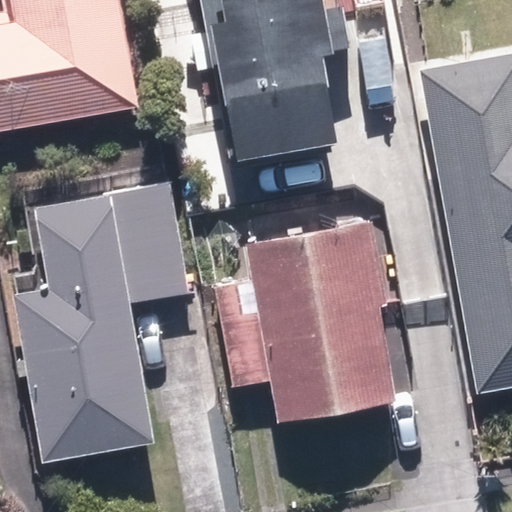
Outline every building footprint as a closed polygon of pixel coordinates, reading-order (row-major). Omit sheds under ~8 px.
[(0,105),(142,89),(131,0),(21,0),(0,2),(0,105)] [(276,0),(292,133),(328,129),(330,146),(418,136),(408,52),(429,50),(423,0),(276,0)] [(511,41),(424,55),(473,371),(511,365),(511,41)] [(166,178),(45,193),(55,269),(26,273),(47,431),(156,417),(131,258),(176,252),(166,178)] [(395,375),(370,202),(252,219),(259,265),(226,270),(240,364),(273,359),(278,392),(395,375)]
